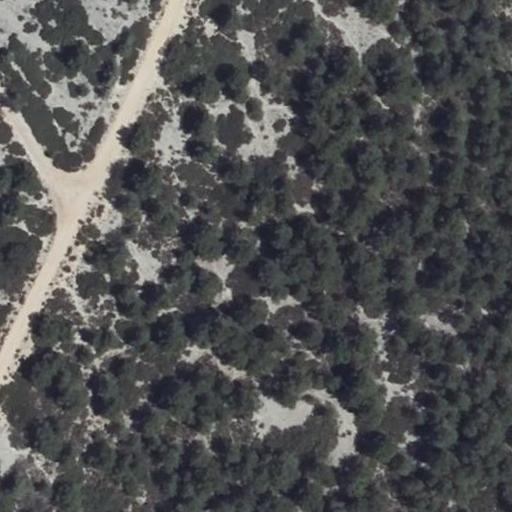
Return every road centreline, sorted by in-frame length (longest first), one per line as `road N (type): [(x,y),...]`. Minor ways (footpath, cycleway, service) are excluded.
road 1 (track): [(194,0),(180,54),(75,203),(0,386)]
road 2 (track): [(75,203),(0,101)]
